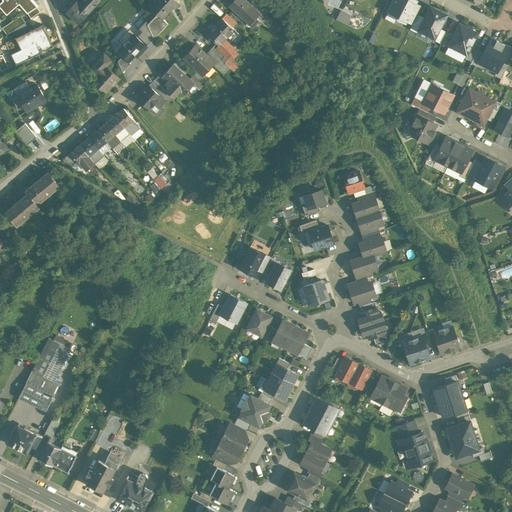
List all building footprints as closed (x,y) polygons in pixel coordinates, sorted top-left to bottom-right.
[(1,0),(2,1),(0,3),(0,8),(6,16),(19,5),(27,14),(36,8),(37,7),(30,0),(1,0)] [(100,1),(99,0),(83,0),(80,3),(77,1),(66,13),(78,24),(91,11),(100,1)] [(174,0),(157,0),(156,2),(151,8),(158,14),(162,18),(172,7),(174,9),(179,4),(177,2),(174,0)] [(246,2),(244,0),(235,0),(229,7),(253,28),(259,21),(254,17),(258,13),(246,2)] [(393,0),(388,11),(397,16),(396,18),(405,22),(406,20),(414,5),(416,2),(411,0),(393,0)] [(414,5),(406,20),(412,24),(417,15),(420,8),(414,5)] [(446,15),(430,7),(424,18),(418,30),(434,38),(439,29),(446,15)] [(36,8),(27,14),(30,19),(40,13),(36,8)] [(158,14),(148,25),(154,39),(168,24),(162,18),(158,14)] [(236,23),(226,14),(222,19),(231,28),(236,23)] [(21,15),(2,28),(7,35),(25,23),(21,15)] [(418,30),(424,18),(417,15),(412,24),(409,29),(416,33),(418,30)] [(222,19),(216,26),(211,31),(207,35),(216,44),(219,46),(217,48),(225,56),(221,60),(224,64),(229,59),(233,59),(236,56),(235,52),(236,51),(224,40),(227,36),(231,40),(237,33),(231,28),(222,19)] [(148,25),(146,22),(139,29),(142,32),(138,37),(148,46),(154,39),(148,25)] [(477,33),(459,24),(448,46),(466,55),(472,42),(477,33)] [(42,26),(15,39),(20,49),(10,54),(16,65),(53,47),(42,26)] [(440,44),(446,33),(439,29),(434,38),(433,40),(440,44)] [(146,47),(134,35),(118,51),(129,61),(139,50),(141,52),(146,47)] [(496,41),(491,39),(483,53),(478,63),(497,72),(502,63),(509,48),(504,46),(504,45),(496,41)] [(464,58),(472,62),(478,50),(480,46),(472,42),(466,55),(464,58)] [(216,44),(210,50),(221,60),(225,56),(217,48),(219,46),(216,44)] [(196,45),(189,52),(190,53),(184,59),(198,72),(211,58),(206,54),(196,45)] [(221,60),(210,50),(206,54),(211,58),(215,62),(214,63),(216,65),(217,64),(217,65),(221,60)] [(478,63),(483,53),(478,50),(472,62),(471,64),(477,67),(478,63)] [(104,54),(89,71),(92,78),(91,79),(105,92),(119,78),(106,67),(111,61),(104,54)] [(211,58),(198,72),(202,76),(214,63),(215,62),(211,58)] [(221,60),(217,65),(217,64),(216,65),(215,66),(225,75),(230,69),(224,64),(221,60)] [(187,70),(177,61),(173,65),(184,75),(187,70)] [(507,66),(502,63),(497,72),(495,76),(501,79),(507,66)] [(184,75),(173,65),(162,76),(168,82),(165,85),(167,87),(166,87),(168,89),(166,91),(173,98),(180,90),(184,94),(193,84),(184,75)] [(463,85),(467,74),(457,70),(453,81),(463,85)] [(162,76),(160,74),(154,80),(160,86),(166,91),(168,89),(166,87),(167,87),(165,85),(168,82),(162,76)] [(154,80),(153,79),(147,85),(149,86),(155,92),(160,86),(154,80)] [(26,82),(13,89),(17,96),(30,88),(26,82)] [(17,96),(12,99),(18,109),(23,106),(27,112),(36,107),(35,105),(45,99),(37,84),(30,88),(17,96)] [(453,95),(431,84),(422,102),(429,105),(444,113),(453,95)] [(155,92),(149,86),(138,99),(149,109),(160,97),(155,92)] [(486,99),(469,90),(458,111),(483,124),(485,119),(491,108),(483,104),(486,99)] [(422,102),(415,98),(412,104),(419,108),(426,111),(429,105),(422,102)] [(426,111),(419,108),(416,114),(432,122),(435,117),(426,111)] [(496,111),(491,108),(485,119),(491,122),(496,111)] [(133,120),(123,109),(114,116),(124,127),(133,120)] [(511,132),(511,129),(511,112),(505,109),(494,129),(508,136),(511,132)] [(432,122),(416,114),(409,128),(412,135),(428,143),(435,130),(433,130),(436,124),(432,122)] [(114,116),(106,123),(115,134),(124,127),(114,116)] [(25,123),(15,131),(27,145),(36,137),(25,123)] [(106,123),(97,131),(106,142),(115,135),(115,134),(106,123)] [(115,134),(115,135),(120,141),(129,133),(124,127),(115,134)] [(97,131),(89,138),(98,149),(106,142),(97,131)] [(459,144),(445,137),(440,147),(434,159),(435,159),(447,166),(459,144)] [(89,138),(80,145),(89,156),(98,149),(89,138)] [(440,147),(435,144),(426,160),(433,163),(435,159),(434,159),(440,147)] [(459,144),(447,166),(460,172),(461,172),(467,160),(472,151),(459,144)] [(80,145),(71,153),(78,162),(80,164),(89,156),(80,145)] [(98,149),(89,156),(94,162),(103,155),(98,149)] [(78,162),(71,154),(66,158),(73,165),(78,162)] [(502,166),(485,158),(482,164),(474,180),(475,180),(491,188),(502,166)] [(467,160),(461,172),(460,172),(458,176),(465,179),(467,175),(473,163),(467,160)] [(482,164),(474,160),(473,163),(467,175),(474,180),(482,164)] [(152,169),(147,173),(154,181),(158,178),(152,169)] [(358,170),(343,175),(349,193),(364,188),(358,170)] [(27,194),(5,212),(16,226),(39,207),(37,205),(59,186),(48,172),(25,191),(27,194)] [(321,189),(303,195),(306,203),(307,208),(318,205),(325,202),(321,189)] [(366,193),(357,196),(359,202),(368,199),(366,193)] [(359,202),(352,204),(357,217),(378,210),(374,197),(368,199),(359,202)] [(318,205),(307,208),(306,203),(301,204),(305,215),(319,210),(318,205)] [(378,210),(357,217),(361,231),(370,228),(369,227),(377,225),(383,224),(378,210)] [(304,232),(319,228),(316,220),(299,225),(301,233),(304,232)] [(319,228),(304,232),(309,246),(313,244),(314,249),(333,243),(328,225),(319,228)] [(377,225),(369,227),(370,228),(371,234),(379,231),(377,225)] [(379,231),(371,234),(373,239),(381,237),(379,231)] [(363,257),(372,254),(385,250),(381,237),(373,239),(359,244),(363,257)] [(265,255),(250,248),(239,268),(255,276),(257,270),(265,255)] [(372,254),(363,257),(351,261),(355,275),(364,272),(363,271),(371,269),(377,268),(372,254)] [(265,255),(257,270),(264,274),(271,258),(265,255)] [(269,277),(276,263),(278,261),(272,258),(271,258),(264,274),(269,277)] [(269,277),(267,282),(280,289),(290,270),(276,263),(269,277)] [(314,268),(301,272),(303,279),(316,274),(314,268)] [(371,269),(363,271),(364,272),(365,278),(373,275),(371,269)] [(365,278),(364,272),(355,275),(357,280),(365,278)] [(357,280),(348,283),(350,289),(367,284),(367,283),(365,278),(357,280)] [(302,287),(309,306),(328,299),(322,280),(302,287)] [(367,284),(350,289),(349,289),(353,302),(359,300),(368,297),(375,295),(371,282),(367,283),(367,284)] [(246,303),(231,295),(224,308),(220,315),(236,323),(246,303)] [(368,297),(359,300),(360,306),(370,303),(368,297)] [(360,306),(362,312),(376,307),(374,302),(370,303),(360,306)] [(220,315),(224,308),(218,305),(210,320),(216,323),(220,315)] [(362,312),(360,313),(361,318),(357,319),(360,327),(383,320),(380,312),(378,312),(377,307),(376,307),(362,312)] [(270,317),(256,310),(247,328),(261,335),(267,324),(270,317)] [(277,330),(272,341),(280,345),(291,324),(283,320),(277,330)] [(383,320),(360,327),(363,335),(367,334),(368,339),(373,338),(384,334),(385,334),(384,328),(386,328),(383,320)] [(462,336),(457,321),(452,323),(452,325),(456,338),(462,336)] [(261,335),(259,338),(265,341),(272,328),(272,327),(267,324),(261,335)] [(291,324),(280,345),(288,349),(299,328),(291,324)] [(452,325),(443,328),(450,351),(460,347),(456,338),(452,325)] [(272,328),(266,338),(272,341),(277,330),(272,328)] [(308,332),(299,328),(288,349),(297,354),(302,343),(308,332)] [(443,328),(433,332),(437,344),(440,354),(450,351),(443,328)] [(432,329),(427,331),(432,346),(437,344),(433,332),(432,329)] [(398,330),(390,344),(396,347),(403,332),(398,330)] [(427,331),(421,332),(422,335),(426,348),(431,346),(427,331)] [(384,334),(373,338),(375,343),(386,340),(384,334)] [(426,348),(422,335),(412,338),(419,360),(429,357),(426,348)] [(48,337),(26,382),(19,397),(46,410),(60,383),(54,380),(70,349),(48,337)] [(412,338),(403,341),(410,363),(419,360),(412,338)] [(312,348),(302,343),(297,354),(306,359),(312,348)] [(358,363),(345,357),(343,361),(338,372),(336,375),(342,378),(341,381),(347,384),(349,382),(358,363)] [(289,364),(279,358),(276,363),(287,369),(289,364)] [(343,361),(337,358),(332,369),(338,372),(343,361)] [(287,369),(276,363),(272,372),(293,383),(297,374),(287,369)] [(370,370),(358,363),(349,382),(356,385),(355,386),(360,389),(362,386),(368,375),(370,370)] [(293,383),(272,372),(263,388),(274,394),(285,399),(293,383)] [(368,375),(362,386),(367,388),(372,379),(373,378),(368,375)] [(378,382),(370,397),(382,403),(393,382),(381,375),(378,382)] [(456,375),(444,379),(446,384),(457,381),(456,375)] [(367,388),(365,394),(370,397),(378,382),(372,379),(367,388)] [(466,410),(457,381),(446,384),(434,388),(443,417),(455,413),(466,410)] [(405,388),(393,382),(382,403),(394,409),(402,394),(405,388)] [(488,382),(483,384),(486,395),(492,394),(488,382)] [(274,394),(263,388),(261,394),(271,399),(272,397),(274,394)] [(268,405),(271,399),(261,394),(258,399),(268,405)] [(402,394),(394,409),(400,412),(408,397),(402,394)] [(266,412),(270,405),(268,405),(258,399),(251,396),(247,402),(246,401),(242,409),(243,410),(240,416),(252,422),(259,426),(262,420),(264,421),(268,413),(266,412)] [(316,398),(304,423),(315,429),(325,434),(338,409),(328,404),(316,398)] [(342,405),(331,399),(328,404),(338,409),(339,410),(342,405)] [(466,410),(455,413),(457,419),(468,415),(467,409),(466,410)] [(468,415),(457,419),(458,422),(459,425),(469,421),(470,421),(468,415)] [(247,431),(252,422),(240,416),(238,416),(234,424),(244,429),(247,431)] [(59,423),(52,419),(45,432),(52,436),(59,423)] [(413,420),(397,425),(401,439),(403,439),(403,438),(418,433),(413,420)] [(459,425),(447,428),(456,457),(471,452),(478,449),(469,421),(459,425)] [(234,424),(230,422),(228,428),(241,435),(241,434),(244,429),(234,424)] [(17,426),(9,442),(19,448),(19,449),(20,450),(21,451),(22,451),(24,451),(25,450),(27,451),(29,446),(36,433),(22,426),(21,428),(17,426)] [(246,437),(241,434),(241,435),(228,428),(221,440),(241,450),(247,440),(246,437)] [(99,432),(94,429),(89,439),(94,441),(99,432)] [(325,434),(315,429),(313,435),(323,440),(326,435),(325,434)] [(418,433),(403,438),(403,439),(405,445),(404,445),(408,459),(410,459),(412,466),(418,464),(418,466),(419,467),(420,468),(421,468),(423,467),(424,467),(424,466),(425,464),(424,462),(431,459),(429,453),(424,438),(422,432),(418,433)] [(36,433),(29,446),(36,449),(43,436),(36,433)] [(322,439),(311,434),(309,440),(311,441),(312,441),(319,445),(322,439)] [(241,450),(221,440),(215,452),(228,459),(233,462),(236,461),(241,450)] [(50,442),(48,441),(39,458),(52,465),(61,447),(53,443),(50,442)] [(319,445),(312,441),(311,441),(306,452),(325,461),(330,450),(319,445)] [(77,451),(70,448),(69,449),(62,445),(61,447),(75,455),(77,451)] [(75,455),(61,447),(52,465),(61,470),(62,468),(68,471),(76,455),(75,455)] [(478,449),(471,452),(473,457),(479,456),(484,454),(483,448),(478,449)] [(99,460),(93,471),(89,469),(85,477),(89,478),(86,483),(103,492),(107,485),(109,487),(113,479),(111,478),(121,458),(110,452),(104,463),(99,460)] [(228,459),(215,452),(212,458),(225,465),(228,459)] [(325,461),(306,452),(301,462),(310,467),(319,472),(325,461)] [(484,454),(479,456),(481,461),(492,458),(490,452),(484,454)] [(225,465),(215,460),(213,465),(217,467),(223,470),(224,467),(225,465)] [(223,470),(217,467),(210,479),(216,482),(227,488),(230,482),(234,485),(236,481),(234,477),(233,476),(223,470)] [(319,472),(310,467),(308,472),(309,473),(319,478),(322,473),(319,472)] [(306,479),(294,472),(286,489),(295,494),(307,500),(308,499),(315,484),(315,483),(306,479)] [(319,478),(309,473),(306,479),(315,483),(315,484),(318,485),(321,479),(319,478)] [(147,476),(145,474),(142,474),(139,475),(136,483),(127,479),(117,499),(142,511),(152,492),(144,487),(147,480),(147,478),(147,476)] [(471,484),(452,474),(445,487),(451,490),(463,496),(466,498),(470,491),(468,491),(471,484)] [(395,483),(407,488),(410,483),(398,477),(395,483)] [(383,492),(405,503),(412,491),(407,488),(395,483),(390,480),(383,492)] [(227,488),(216,482),(209,494),(212,496),(226,503),(228,500),(232,502),(235,496),(231,494),(232,491),(227,488)] [(463,496),(451,490),(448,495),(460,502),(463,496)] [(209,494),(202,491),(200,496),(210,501),(212,496),(209,494)] [(380,507),(390,511),(401,511),(405,503),(383,492),(377,505),(380,507)] [(200,496),(193,493),(191,499),(203,505),(207,507),(210,501),(200,496)] [(307,500),(295,494),(293,499),(302,504),(308,507),(311,501),(308,499),(307,500)] [(460,502),(448,495),(445,502),(457,508),(456,509),(460,510),(463,503),(460,502)] [(293,499),(288,496),(284,503),(296,508),(295,509),(299,511),(302,504),(293,499)] [(284,503),(275,498),(270,509),(270,510),(274,511),(293,511),(295,509),(296,508),(284,503)] [(445,502),(439,499),(432,511),(454,511),(456,509),(457,508),(445,502)]
